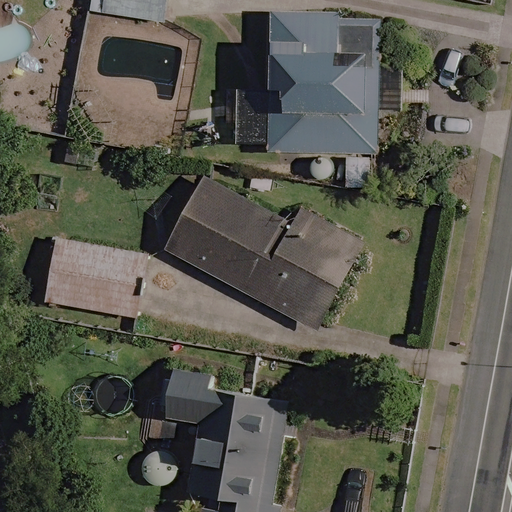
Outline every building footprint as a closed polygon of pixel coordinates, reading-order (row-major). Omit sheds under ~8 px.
[(112,0),(111,7),(169,17),(172,0),(112,0)] [(284,8),(282,146),(386,147),(388,15),(351,15),(351,9),(284,8)] [(215,174),(176,243),(327,327),(375,241),(311,205),(302,222),(215,174)] [(156,252),(65,236),(53,298),(145,314),(156,252)] [(276,511),(296,398),(221,385),(223,372),(187,367),(179,413),(210,418),(199,486),(208,488),(204,511),(276,511)]
